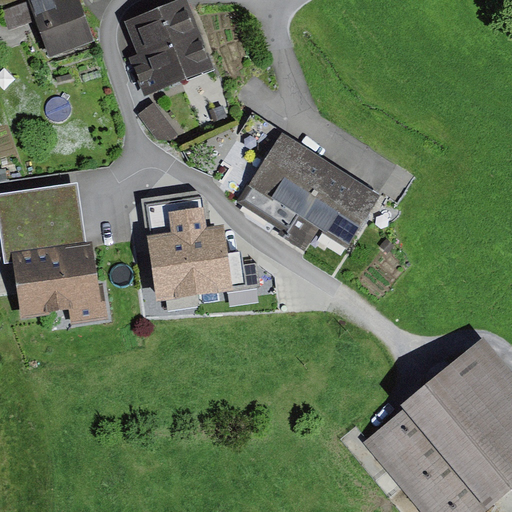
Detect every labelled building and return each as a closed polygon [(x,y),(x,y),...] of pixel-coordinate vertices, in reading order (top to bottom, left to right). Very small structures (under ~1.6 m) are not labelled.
[(78,0),(37,0),(30,3),(36,22),(50,60),(94,44),(78,0)] [(184,0),(124,23),(137,58),(199,34),(185,0),(184,0)] [(30,3),(3,12),(9,31),(36,22),(30,3)] [(137,58),(131,60),(145,98),(214,72),(199,34),(137,58)] [(155,104),(138,117),(155,140),(170,141),(178,136),(155,104)] [(209,110),(197,116),(203,129),(215,123),(209,110)] [(285,239),(331,166),(281,134),(237,203),(282,230),(278,235),(285,239)] [(331,166),(285,239),(307,253),(320,232),(347,248),(379,197),(331,166)] [(79,184),(0,194),(0,241),(3,266),(15,264),(23,317),(74,310),(76,326),(107,321),(96,239),(86,240),(79,184)] [(203,192),(166,197),(172,239),(190,236),(198,300),(261,291),(258,265),(228,269),(223,230),(209,232),(203,192)] [(166,197),(143,201),(157,305),(198,300),(190,236),(172,239),(166,197)] [(388,254),(395,247),(387,239),(380,247),(388,254)] [(486,511),(511,490),(511,375),(482,338),(367,444),(421,511),(486,511)]
